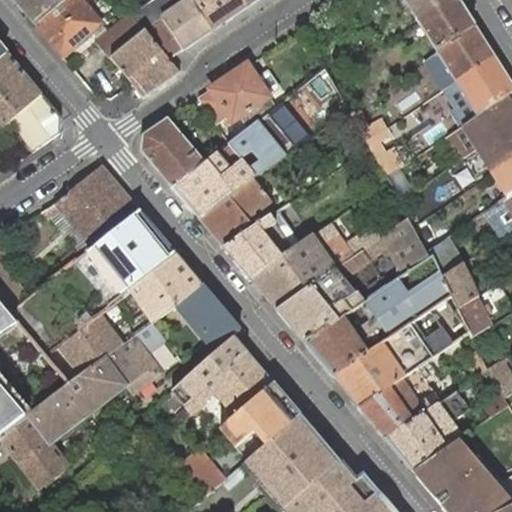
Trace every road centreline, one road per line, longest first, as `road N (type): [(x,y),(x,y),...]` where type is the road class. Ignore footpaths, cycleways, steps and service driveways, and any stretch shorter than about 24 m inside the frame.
road 1 (residential): [(418,511),(104,140)]
road 2 (residential): [(295,0),(104,140)]
road 3 (residential): [(104,140),(0,18)]
road 4 (residential): [(104,140),(0,208)]
